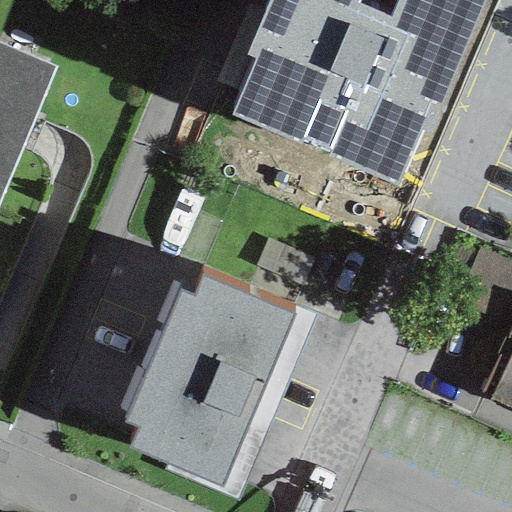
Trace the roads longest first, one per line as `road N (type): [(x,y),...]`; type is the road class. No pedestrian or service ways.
road 1 (residential): [(0,419),(145,60)]
road 2 (unknown): [(421,229),(298,511)]
road 3 (residential): [(0,467),(114,511)]
